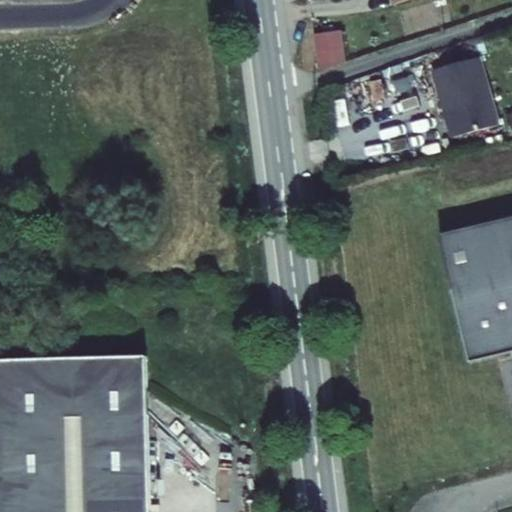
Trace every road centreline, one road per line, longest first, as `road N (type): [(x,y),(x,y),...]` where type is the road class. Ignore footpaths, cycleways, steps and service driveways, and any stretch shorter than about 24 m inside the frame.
road 1 (secondary): [(322,511),(269,89)]
road 2 (residential): [(511,16),(269,89)]
